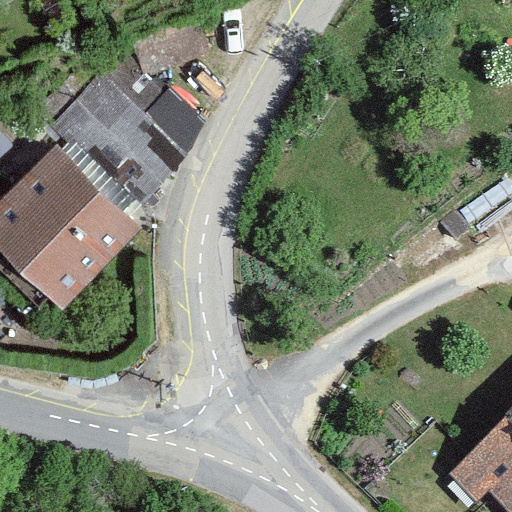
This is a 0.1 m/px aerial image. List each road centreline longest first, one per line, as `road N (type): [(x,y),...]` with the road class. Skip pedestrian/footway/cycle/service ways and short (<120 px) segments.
road 1 (tertiary): [(314,0),(265,75),(214,180),(200,245),(199,445)]
road 2 (residential): [(511,278),(199,445)]
road 3 (tertiary): [(0,404),(199,445)]
